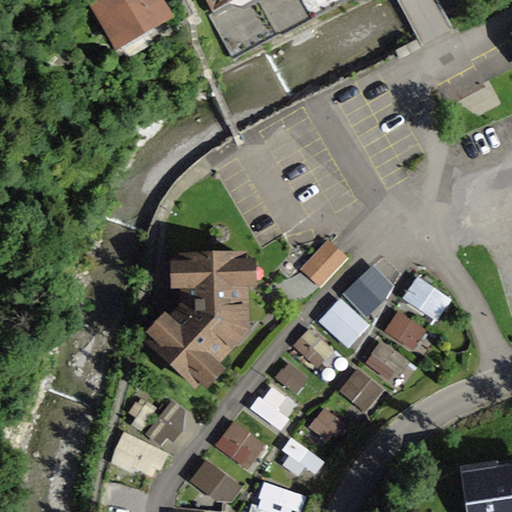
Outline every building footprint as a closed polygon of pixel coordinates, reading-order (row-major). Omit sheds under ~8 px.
[(94,0),(93,1),(96,6),(119,45),(120,44),(117,39),(148,21),(151,26),(166,18),(155,0),(94,0)] [(206,0),(214,13),(210,15),(234,59),(279,35),(283,36),(348,0),(206,0)] [(243,257),(182,257),(184,309),(150,344),(194,386),(233,344),(228,338),(238,328),(237,313),(245,314),(243,257)] [(398,311),(385,333),(416,351),(429,329),(398,311)] [(294,346),(316,369),(334,353),(312,329),(294,346)] [(395,386),(412,364),(381,341),(365,364),(395,386)] [(289,362),(276,380),(297,396),(310,379),(289,362)] [(342,387),(371,409),(385,390),(357,368),(342,387)] [(253,412),(282,431),(299,404),(270,386),(253,412)] [(172,402),(151,437),(170,448),(191,413),(172,402)] [(310,428),(331,444),(346,425),(325,408),(310,428)] [(255,462),(265,441),(235,426),(225,447),(255,462)] [(157,481),(169,452),(124,434),(112,463),(157,481)] [(319,476),(328,464),(296,441),(280,463),(299,477),(307,467),(319,476)] [(207,460),(192,481),(229,508),(244,486),(207,460)] [(466,511),(511,511),(511,462),(460,470),(466,511)] [(257,510),(264,511),(298,511),(304,495),(265,483),(257,510)] [(123,511),(138,511),(143,491),(108,484),(103,508),(123,511)]
